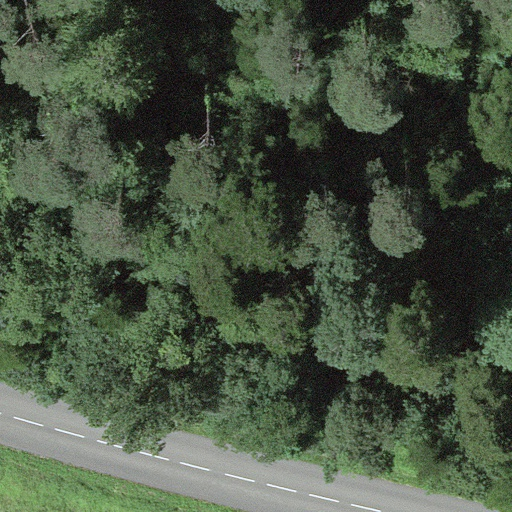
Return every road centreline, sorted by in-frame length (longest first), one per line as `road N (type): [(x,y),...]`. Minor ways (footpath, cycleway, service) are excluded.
road 1 (track): [(0,177),(138,247),(511,391)]
road 2 (secondary): [(0,411),(390,511)]
